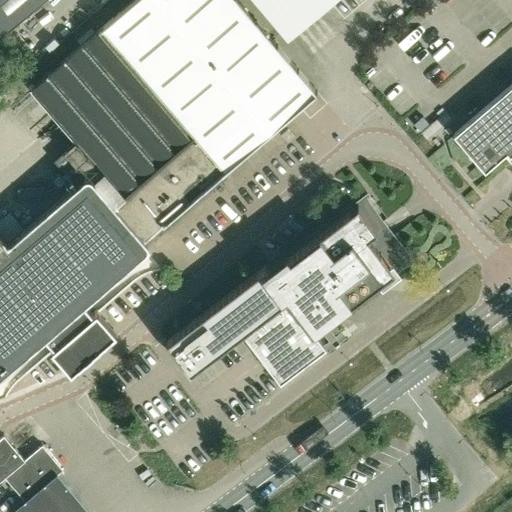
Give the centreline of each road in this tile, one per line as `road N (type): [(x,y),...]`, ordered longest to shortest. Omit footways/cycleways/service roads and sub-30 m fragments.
road 1 (unclassified): [(0,418),(79,383),(359,147),(387,146),(414,165),(489,255)]
road 2 (primary): [(511,297),(224,511)]
